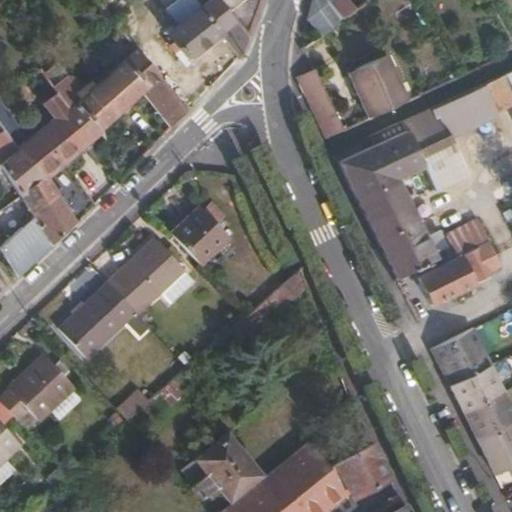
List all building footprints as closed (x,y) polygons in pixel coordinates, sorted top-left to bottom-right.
[(248,37),(218,0),(209,0),(199,8),(167,33),(187,58),(220,32),(240,57),(248,37)] [(218,0),(248,37),(262,0),(218,0)] [(348,0),(311,0),(307,20),(319,36),(355,8),(348,0)] [(66,75),(51,87),(55,93),(67,109),(74,103),(99,130),(142,91),(171,127),(187,111),(136,48),(92,86),(89,81),(80,88),(72,78),(66,75)] [(386,54),(346,72),(367,118),(406,100),(386,54)] [(58,62),(41,73),(51,87),(66,75),(58,62)] [(324,139),(342,130),(315,69),(295,77),(324,139)] [(511,104),(511,75),(510,71),(483,84),(496,112),(511,104)] [(496,112),(483,84),(436,106),(449,134),(496,112)] [(56,118),(18,149),(43,176),(45,174),(76,222),(93,205),(61,161),(99,130),(74,103),(67,109),(55,93),(44,102),(56,118)] [(0,104),(0,125),(6,135),(16,127),(0,104)] [(449,134),(436,106),(331,153),(354,198),(423,167),(435,191),(469,175),(449,134)] [(18,149),(6,135),(0,125),(0,155),(4,161),(0,163),(0,165),(18,194),(43,176),(18,149)] [(423,167),(354,198),(366,222),(408,203),(435,191),(423,167)] [(32,217),(0,245),(0,252),(17,277),(51,245),(76,222),(45,174),(43,176),(18,194),(32,217)] [(408,203),(366,222),(394,278),(421,265),(440,256),(444,263),(480,245),(469,221),(442,235),(439,230),(425,236),(408,203)] [(198,205),(169,233),(199,265),(229,238),(198,205)] [(477,218),(469,221),(480,245),(488,241),(477,218)] [(153,238),(106,283),(134,313),(136,315),(159,294),(169,304),(192,281),(183,271),(183,270),(153,238)] [(488,241),(480,245),(492,269),(499,265),(488,241)] [(492,269),(480,245),(444,263),(424,273),(416,277),(430,306),(473,284),(464,266),(467,264),(477,285),(492,277),(488,270),(492,269)] [(299,268),(283,282),(292,299),(306,286),(299,268)] [(292,299),(283,282),(246,315),(229,330),(238,340),(272,310),(276,313),(292,299)] [(134,313),(106,283),(57,328),(85,359),(134,313)] [(472,328),(429,350),(448,385),(489,365),(490,364),(472,328)] [(43,355),(0,394),(0,402),(26,430),(74,387),(64,377),(54,366),(43,355)] [(59,361),(54,366),(64,377),(69,372),(59,361)] [(489,365),(448,385),(461,412),(503,392),(489,365)] [(175,377),(158,393),(169,405),(186,389),(175,377)] [(511,409),(503,392),(461,412),(475,439),(511,420),(511,409)] [(511,420),(475,439),(493,474),(510,466),(511,464),(511,420)] [(0,423),(0,465),(21,446),(0,423)] [(225,432),(180,469),(192,484),(190,486),(202,500),(216,488),(228,502),(261,475),(225,432)] [(370,442),(366,443),(332,462),(327,466),(270,511),(323,511),(348,492),(351,498),(389,478),(370,442)] [(246,511),(270,511),(327,466),(309,444),(237,501),(246,511)] [(246,511),(237,501),(224,511),(246,511)]
